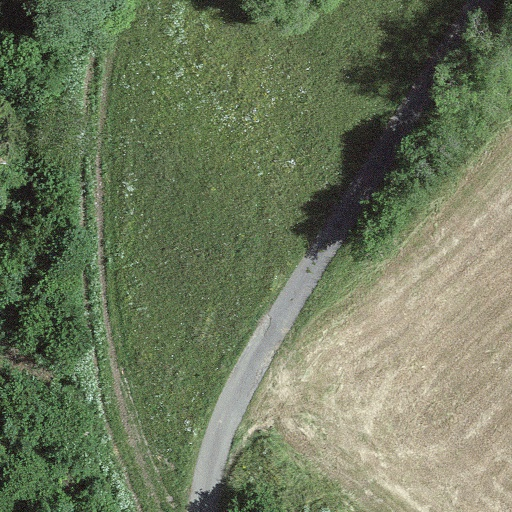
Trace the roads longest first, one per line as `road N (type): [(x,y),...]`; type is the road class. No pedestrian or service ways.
road 1 (track): [(201,511),(208,467),(242,381),(478,0)]
road 2 (track): [(115,0),(87,209),(111,387),(147,491),(167,511)]
